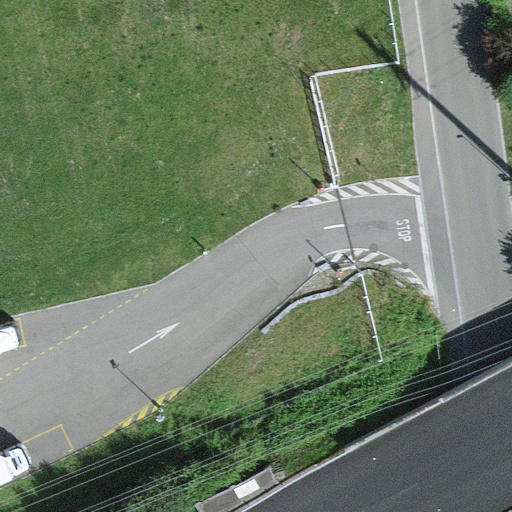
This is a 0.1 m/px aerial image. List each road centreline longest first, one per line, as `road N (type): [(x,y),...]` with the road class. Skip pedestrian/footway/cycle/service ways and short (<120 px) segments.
road 1 (tertiary): [(511,477),(445,0)]
road 2 (motorway): [(511,451),(401,511)]
